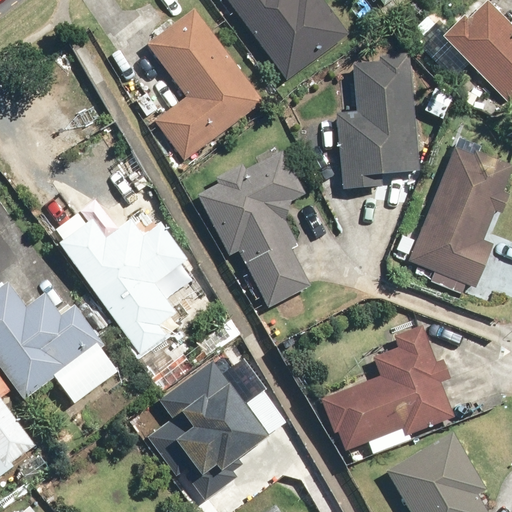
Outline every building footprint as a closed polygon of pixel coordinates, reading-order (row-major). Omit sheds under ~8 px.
[(224,0),(282,79),(341,36),(314,0),(224,0)] [(511,30),(482,0),(480,0),(438,40),(511,117),(511,30)] [(183,17),(173,5),(146,25),(155,37),(143,46),(160,68),(134,88),(156,118),(149,123),(178,162),(258,103),(190,11),(183,17)] [(355,113),(333,115),(341,192),(380,188),(379,176),(417,172),(405,61),(350,66),(355,113)] [(511,191),(511,171),(452,148),(407,262),(474,288),(511,191)] [(284,225),(287,206),(302,198),(278,153),(201,194),(214,213),(267,310),(308,288),(288,251),(297,246),(284,225)] [(145,210),(101,241),(87,222),(52,248),(133,355),(168,329),(140,292),(183,262),(145,210)] [(0,301),(0,365),(20,397),(94,350),(44,273),(0,301)] [(400,430),(403,437),(452,418),(416,329),(392,339),(396,350),(370,361),(376,377),(326,398),(348,451),(400,430)] [(178,419),(155,438),(205,499),(249,463),(242,454),(272,429),(213,356),(161,398),(178,419)] [(451,433),(382,473),(404,511),(484,511),(476,497),(485,492),(451,433)]
